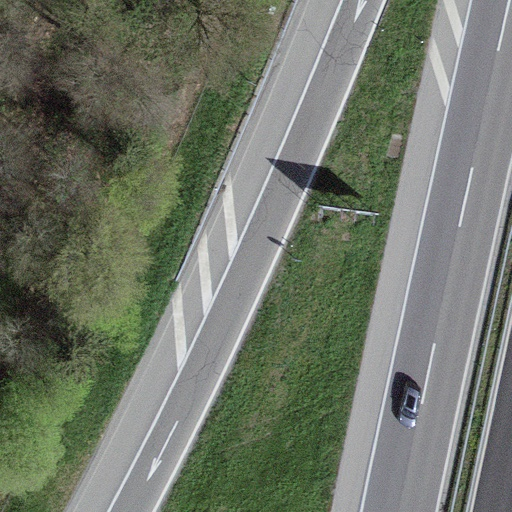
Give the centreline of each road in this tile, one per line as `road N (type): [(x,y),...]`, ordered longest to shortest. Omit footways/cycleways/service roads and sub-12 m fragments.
road 1 (motorway): [(363,0),(295,167),(131,511)]
road 2 (motorway): [(509,0),(399,511)]
